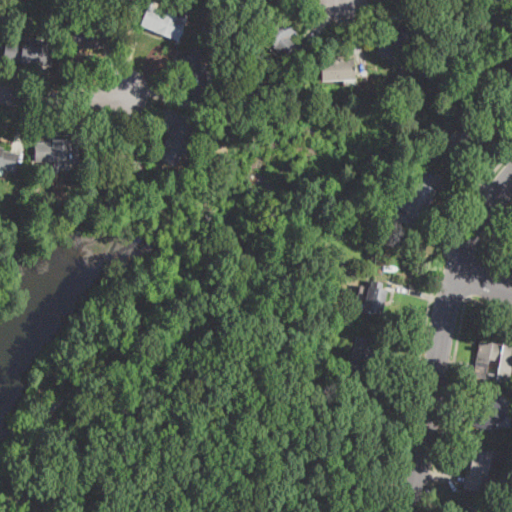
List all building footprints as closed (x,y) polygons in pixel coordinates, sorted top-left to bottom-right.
[(233,0),(227,8),(222,5),(225,0),(233,0)] [(186,21),(178,40),(140,25),(148,5),(186,21)] [(295,42),(296,43),(298,42),(305,50),(295,60),(288,53),(284,57),(264,36),(282,19),(294,32),(290,36),(295,42)] [(102,44),(102,47),(83,48),(83,45),(66,46),(64,29),(98,27),(97,22),(113,21),(114,43),(102,44)] [(59,26),(53,31),(50,27),(55,23),(59,26)] [(418,37),(414,41),(416,43),(415,44),(407,53),(405,51),(392,64),(374,46),(387,33),(392,38),(405,24),(418,37)] [(43,42),(54,43),(51,66),(4,59),(6,41),(23,43),(24,39),(43,42)] [(200,61),(203,71),(205,71),(209,85),(212,84),(215,92),(193,99),(180,57),(193,53),(191,49),(203,45),(207,57),(200,59),(200,61)] [(344,80),(322,81),(321,61),(353,59),(354,79),(344,80)] [(511,108),(510,110),(498,97),(507,90),(506,89),(511,84),(509,80),(510,80),(511,78),(511,108)] [(190,147),(185,156),(180,153),(174,166),(157,157),(175,124),(173,123),(179,112),(195,121),(190,130),(193,131),(187,143),(191,145),(190,147)] [(487,135),(475,148),(466,159),(446,141),(453,134),(457,137),(471,121),(487,135)] [(69,138),(69,143),(78,143),(78,160),(69,160),(69,168),(54,168),(54,161),(35,161),(35,143),(53,143),(53,138),(69,138)] [(141,166),(125,174),(112,151),(129,142),(141,166)] [(15,166),(14,171),(0,168),(0,148),(3,149),(3,151),(18,154),(15,166)] [(435,191),(426,208),(414,229),(394,217),(398,210),(394,208),(402,193),(410,198),(419,181),(436,190),(435,191)] [(383,305),(381,315),(363,311),(370,280),(382,283),(380,288),(387,290),(383,305)] [(368,382),(349,380),(356,337),(375,339),(368,382)] [(511,346),(511,368),(510,382),(472,377),(473,375),(474,363),(477,342),(511,346)] [(509,401),(503,423),(498,421),(496,431),(472,425),(477,408),(482,409),(484,402),(488,404),(490,396),(509,401)] [(485,490),(485,493),(463,489),(469,449),(491,452),(485,490)] [(54,511),(35,511),(33,493),(51,490),(54,511)]
